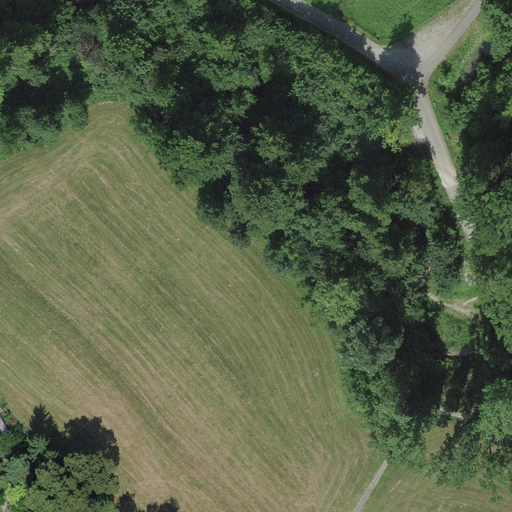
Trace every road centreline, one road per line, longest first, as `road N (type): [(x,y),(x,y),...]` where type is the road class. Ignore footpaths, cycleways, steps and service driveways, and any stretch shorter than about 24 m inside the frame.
road 1 (track): [(411,76),(472,223),(511,283)]
road 2 (residential): [(411,76),(288,0)]
